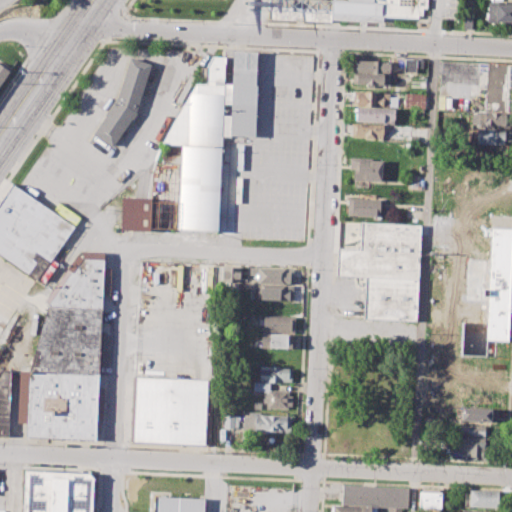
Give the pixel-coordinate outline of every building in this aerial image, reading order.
[(269,0),(270,19),(333,23),(333,0),(373,0),(372,13),(422,17),(423,0),(269,0)] [(488,3),(511,4),(511,22),(487,22),(488,3)] [(464,15),(473,15),(472,29),(464,29),(464,15)] [(124,228),(218,233),(222,136),(229,137),(230,135),(252,136),(254,126),(256,85),(255,85),(256,52),(221,51),(221,55),(213,55),(152,173),(151,197),(124,197),(124,228)] [(94,135),(113,148),(136,115),(151,65),(132,58),(118,101),(94,135)] [(403,59),(415,59),(415,73),(403,72),(403,59)] [(356,60),(355,72),(390,73),(391,62),(356,60)] [(487,63),(511,63),(511,110),(459,108),(459,103),(485,104),(486,86),(479,85),(479,70),(487,70),(487,63)] [(0,64),(11,72),(0,87),(0,64)] [(355,72),(355,83),(390,84),(390,73),(355,72)] [(355,106),(356,94),(364,94),(364,90),(389,92),(388,107),(355,106)] [(404,92),(427,93),(426,109),(403,107),(404,92)] [(355,106),(354,121),(394,123),(395,108),(388,107),(355,106)] [(478,112),(511,113),(511,129),(477,127),(478,112)] [(351,123),(351,137),(382,138),(382,124),(351,123)] [(478,130),(511,131),(511,141),(504,140),(504,145),(477,144),(478,130)] [(350,157),(381,159),(380,181),(353,180),(354,168),(349,168),(350,157)] [(0,203),(0,257),(37,284),(76,228),(13,185),(0,203)] [(348,197),(381,199),(380,217),(347,216),(348,197)] [(364,320),(416,322),(421,226),(361,223),(360,250),(337,249),(336,277),(366,278),(364,320)] [(488,225),(452,224),(451,241),(487,242),(488,225)] [(474,359),(506,360),(511,229),(491,228),(485,348),(475,348),(474,359)] [(27,435),(96,439),(105,259),(83,258),(47,306),(31,371),(27,435)] [(249,266),(294,269),(293,283),(257,281),(258,274),(248,274),(249,266)] [(222,267),(240,268),(240,282),(222,282),(222,267)] [(258,284),(293,286),(292,300),(253,299),(254,290),(258,290),(258,284)] [(262,316),(294,317),(293,331),(261,330),(262,316)] [(261,333),(293,334),(293,349),(260,348),(261,333)] [(259,366),(291,368),(290,383),(258,381),(259,366)] [(0,373),(0,436),(10,437),(12,373),(2,371),(0,373)] [(134,443),(207,446),(210,380),(136,377),(134,443)] [(253,383),(269,384),(269,390),(291,391),(290,409),(267,408),(267,402),(262,402),(263,391),(253,390),(253,383)] [(251,402),(260,403),(259,410),(251,410),(251,402)] [(460,407),(490,409),(489,422),(460,420),(460,407)] [(243,414),(290,416),(290,432),(243,429),(243,414)] [(224,415),(238,415),(237,430),(223,430),(224,415)] [(457,424),(487,426),(486,436),(456,434),(457,424)] [(458,437),(490,439),(489,457),(470,456),(470,452),(457,451),(458,437)] [(20,511),(90,511),(91,481),(91,468),(22,466),(20,511)] [(341,484),(408,487),(407,507),(340,504),(341,484)] [(467,489),(500,491),(499,507),(463,506),(464,493),(467,493),(467,489)] [(419,491),(442,493),(441,508),(418,507),(419,491)] [(204,511),(205,500),(158,496),(157,511),(204,511)]
